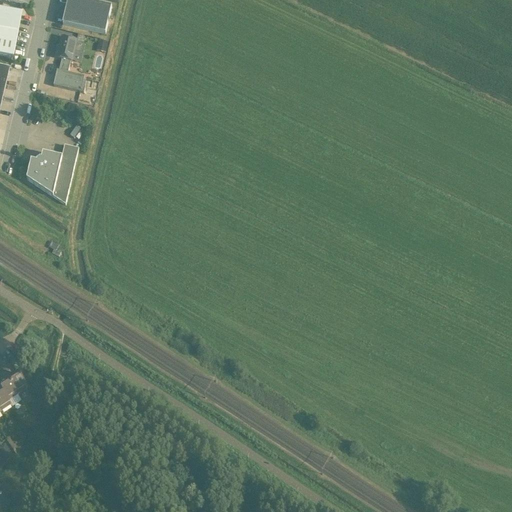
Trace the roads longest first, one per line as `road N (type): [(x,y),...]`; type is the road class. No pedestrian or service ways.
road 1 (unclassified): [(335,511),(34,311)]
road 2 (unclassified): [(15,138),(45,5)]
